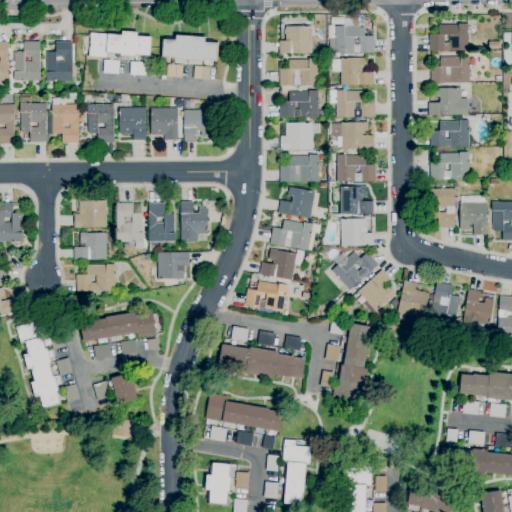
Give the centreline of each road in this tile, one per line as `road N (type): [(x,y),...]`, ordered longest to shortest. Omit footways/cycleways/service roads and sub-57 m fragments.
road 1 (residential): [(248,0),(250,92),(236,246),(178,368),(171,511)]
road 2 (residential): [(511,270),(406,248),(400,0)]
road 3 (residential): [(246,173),(0,173)]
